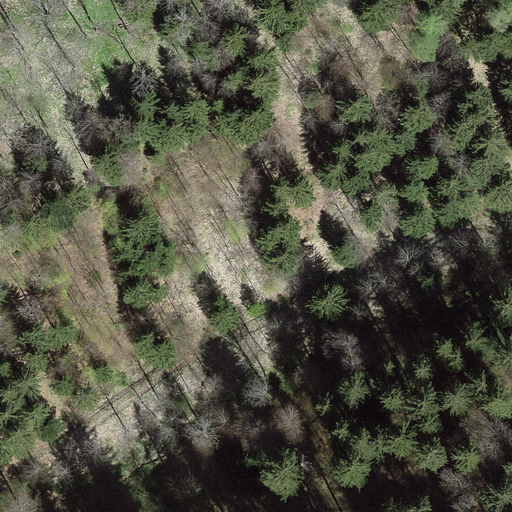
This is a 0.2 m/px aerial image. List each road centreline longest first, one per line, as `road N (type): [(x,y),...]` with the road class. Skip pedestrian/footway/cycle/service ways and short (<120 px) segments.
road 1 (track): [(0,483),(195,350),(511,201)]
road 2 (track): [(263,511),(511,459)]
